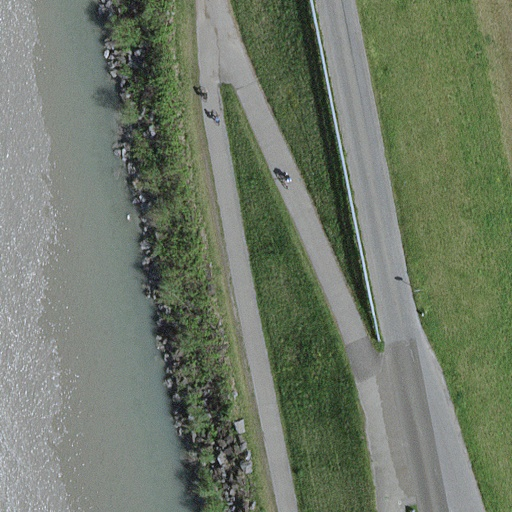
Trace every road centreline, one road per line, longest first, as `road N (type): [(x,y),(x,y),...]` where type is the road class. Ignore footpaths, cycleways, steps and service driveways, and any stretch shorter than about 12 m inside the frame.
road 1 (track): [(391,511),(414,414),(368,372),(209,0)]
road 2 (unclassified): [(342,0),(412,374)]
road 3 (unclassified): [(461,511),(412,374)]
road 4 (unclassified): [(412,374),(433,511)]
